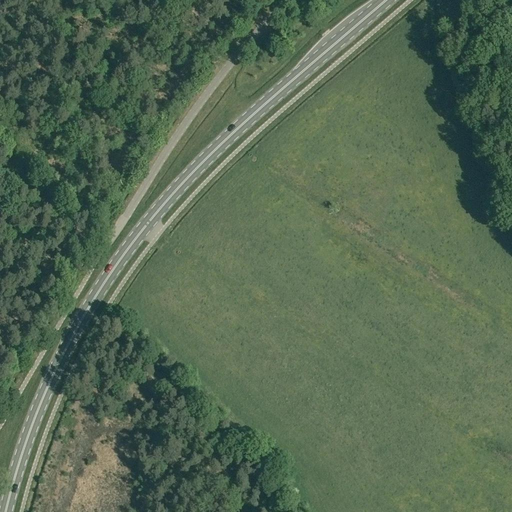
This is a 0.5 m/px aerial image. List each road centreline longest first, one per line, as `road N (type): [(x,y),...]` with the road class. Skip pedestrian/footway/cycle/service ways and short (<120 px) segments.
road 1 (secondary): [(7,511),(45,392),(128,249),(247,121),(389,0)]
road 2 (unclassified): [(107,245),(221,76),(288,0)]
